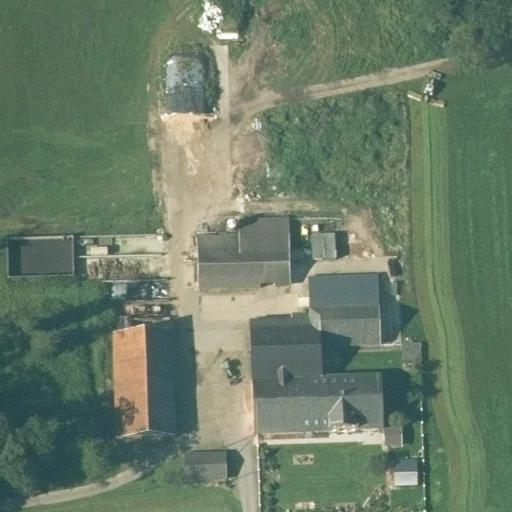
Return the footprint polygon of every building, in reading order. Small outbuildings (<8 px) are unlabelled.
[(239,236),(197,238),(199,295),(292,292),(289,218),(238,220),(239,236)] [(337,259),(337,234),(314,234),(313,259),(337,259)] [(248,321),(250,381),(323,377),(321,347),(378,345),(375,273),(306,275),(307,312),(288,313),(288,319),(248,321)] [(111,335),(114,441),(175,440),(173,333),(111,335)] [(405,361),(423,360),(423,343),(404,344),(405,361)] [(323,377),(250,381),(253,442),(380,436),(380,429),(376,375),(323,377)] [(400,428),(380,429),(380,436),(381,449),(401,447),(400,428)] [(222,449),(180,451),(182,485),(224,482),(222,449)]
